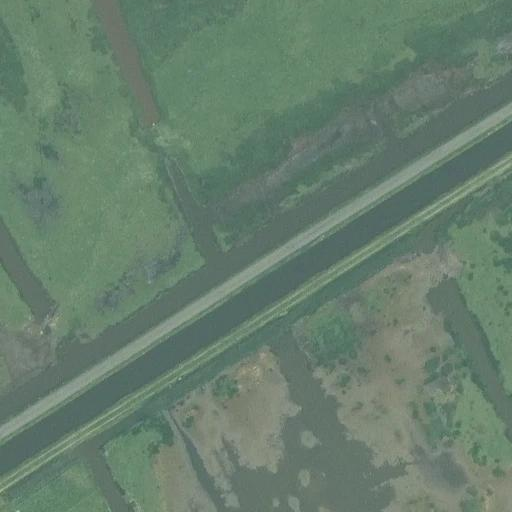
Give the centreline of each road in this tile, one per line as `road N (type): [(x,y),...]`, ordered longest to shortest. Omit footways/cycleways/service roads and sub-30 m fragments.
road 1 (track): [(511,167),(0,498)]
road 2 (unclassified): [(0,439),(511,114)]
